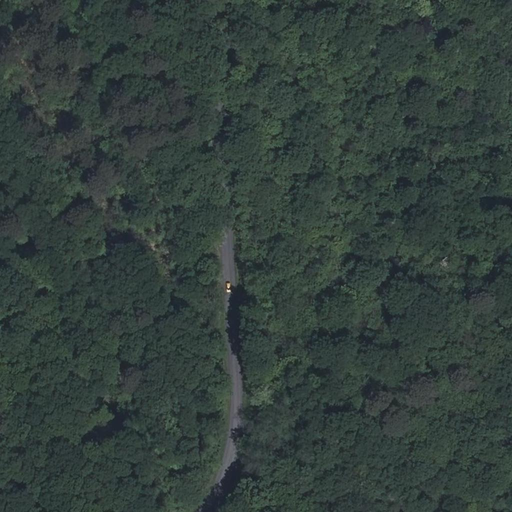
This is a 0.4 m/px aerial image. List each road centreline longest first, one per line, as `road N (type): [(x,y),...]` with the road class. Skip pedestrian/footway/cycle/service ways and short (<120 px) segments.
road 1 (tertiary): [(249,0),(226,63),(225,118),(241,454),(206,511)]
road 2 (track): [(0,75),(240,412)]
road 3 (track): [(511,377),(279,492),(219,493)]
